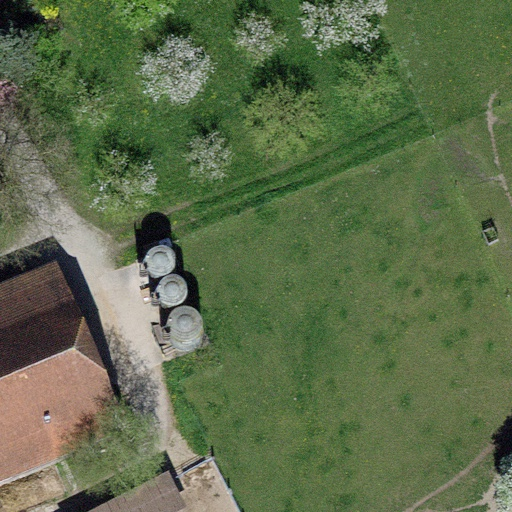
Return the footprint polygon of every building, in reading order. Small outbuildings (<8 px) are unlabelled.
[(156,294),(161,294),(165,294),(169,291),(172,288),(174,284),(175,280),(174,276),(172,272),(168,269),(164,267),(159,267),(155,268),(151,271),(148,275),(147,279),(147,284),(149,288),(152,291),(156,294)] [(0,465),(111,420),(52,278),(0,298),(0,465)] [(168,323),(172,323),(177,323),(180,321),(184,317),(185,313),(186,309),(185,305),(183,301),(180,298),(175,296),(171,296),(166,297),(162,300),(160,304),(158,308),(159,313),(161,317),(164,321),(168,323)] [(169,340),(168,345),(168,351),(171,355),(175,359),(180,362),(185,362),(190,361),(195,358),(199,354),(201,349),(201,344),(200,339),(197,334),(192,331),(187,329),(181,329),(175,331),(171,335),(169,340)] [(75,511),(184,511),(188,511),(176,474),(74,509),(75,511)]
